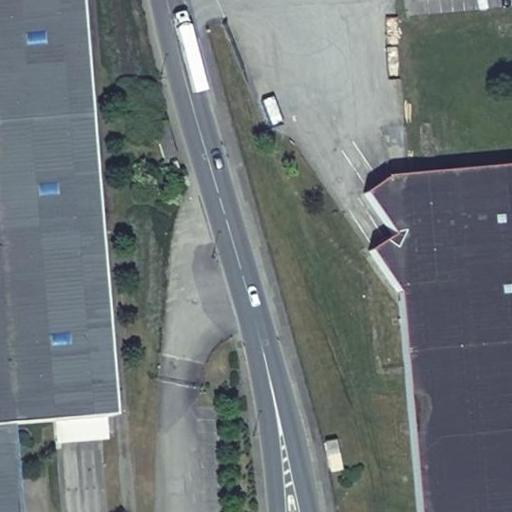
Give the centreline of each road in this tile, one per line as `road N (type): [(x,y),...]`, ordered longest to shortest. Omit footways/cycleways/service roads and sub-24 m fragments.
road 1 (tertiary): [(271,390),(166,0)]
road 2 (tertiary): [(306,511),(290,433),(271,390)]
road 3 (tertiary): [(271,390),(269,511)]
